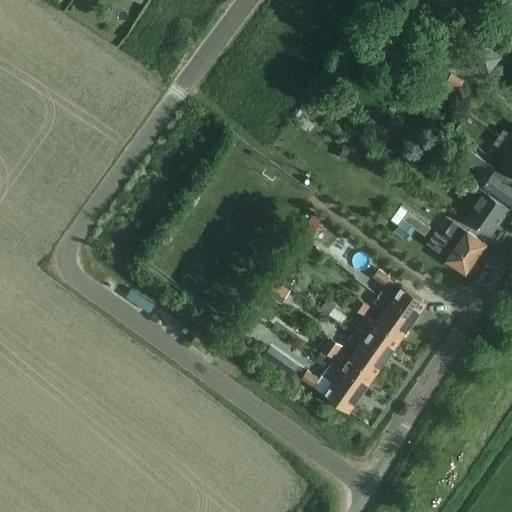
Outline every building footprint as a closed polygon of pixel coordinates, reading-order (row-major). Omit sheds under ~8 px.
[(489,49),(510,20),(494,9),(461,56),(488,75),(501,57),(489,49)] [(392,86),(401,73),(390,65),(381,78),(392,86)] [(455,94),(463,81),(451,73),(450,75),(447,73),(441,84),(444,86),(443,87),(455,94)] [(428,101),(436,88),(423,80),(415,93),(428,101)] [(436,88),(428,101),(441,109),(449,96),(436,88)] [(499,137),(511,146),(511,134),(504,129),(499,137)] [(511,173),(511,146),(499,137),(494,144),(508,154),(500,165),(511,173)] [(342,143),(336,146),(336,153),(342,157),(348,153),(348,146),(342,143)] [(467,162),(481,172),(487,163),(473,153),(467,162)] [(481,188),(485,191),(510,209),(511,205),(511,180),(495,168),(481,188)] [(490,236),(510,209),(485,191),(465,219),(490,236)] [(317,217),(324,227),(347,212),(340,202),(317,217)] [(403,220),(415,228),(425,235),(430,228),(409,212),(403,220)] [(485,244),(468,232),(452,221),(442,236),(435,231),(426,244),(466,271),(485,244)] [(314,222),(305,237),(313,242),(322,228),(314,222)] [(280,261),(270,275),(288,287),(297,273),(280,261)] [(402,289),(391,282),(394,279),(383,271),(377,279),(388,287),(381,296),(417,320),(429,302),(405,285),(402,289)] [(269,277),(261,288),(281,301),(289,290),(269,277)] [(145,295),(162,302),(168,287),(151,280),(145,295)] [(447,318),(454,300),(435,291),(427,309),(447,318)] [(403,339),(417,320),(381,296),(376,304),(386,311),(378,322),(403,339)] [(259,300),(251,311),(257,316),(265,305),(259,300)] [(357,307),(369,314),(373,308),(362,300),(357,307)] [(326,301),(321,309),(329,314),(333,307),(334,306),(326,301)] [(363,322),(369,314),(357,307),(352,314),(363,322)] [(389,358),(403,339),(378,322),(369,336),(358,329),(354,334),(389,358)] [(377,376),(389,358),(354,334),(350,340),(360,347),(352,359),(377,376)] [(330,344),(342,352),(347,344),(336,336),(330,344)] [(336,359),(342,352),(330,344),(325,351),(336,359)] [(264,353),(261,358),(289,378),(292,373),(297,366),(269,346),(264,353)] [(321,354),(316,361),(325,367),(329,360),(321,354)] [(364,394),(377,376),(352,359),(343,372),(333,365),(329,370),(364,394)] [(300,379),(312,387),(318,378),(307,370),(300,379)] [(352,412),(364,394),(329,370),(325,375),(336,383),(327,394),(352,412)]
